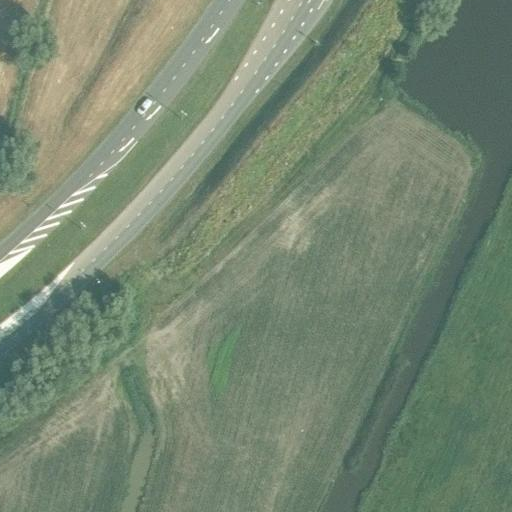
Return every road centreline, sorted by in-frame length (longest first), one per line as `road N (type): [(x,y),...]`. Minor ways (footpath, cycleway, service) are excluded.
road 1 (primary): [(0,347),(180,173),(306,0)]
road 2 (primary): [(227,0),(97,165),(0,256)]
